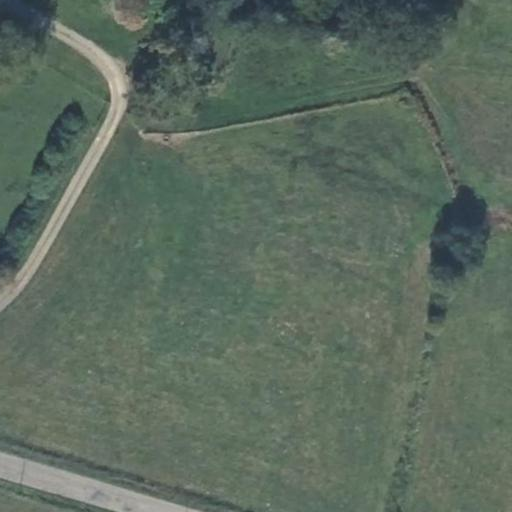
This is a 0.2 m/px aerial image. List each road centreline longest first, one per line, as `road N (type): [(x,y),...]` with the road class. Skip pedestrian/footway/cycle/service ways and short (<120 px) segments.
road 1 (track): [(44,0),(139,76),(0,293)]
road 2 (unclassified): [(160,511),(0,467)]
